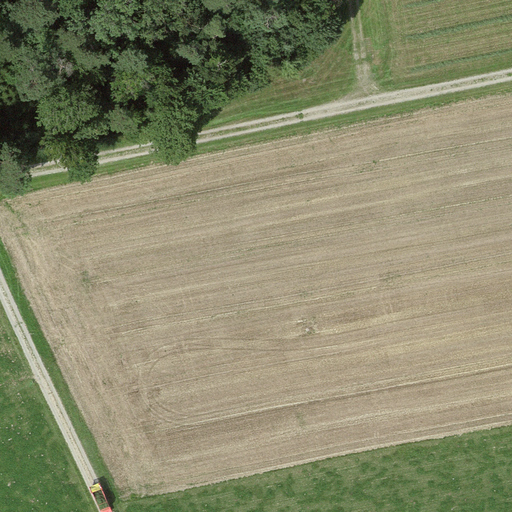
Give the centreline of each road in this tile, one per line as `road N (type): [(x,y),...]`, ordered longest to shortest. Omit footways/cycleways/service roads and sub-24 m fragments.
road 1 (track): [(511,75),(0,179)]
road 2 (track): [(0,279),(107,511)]
